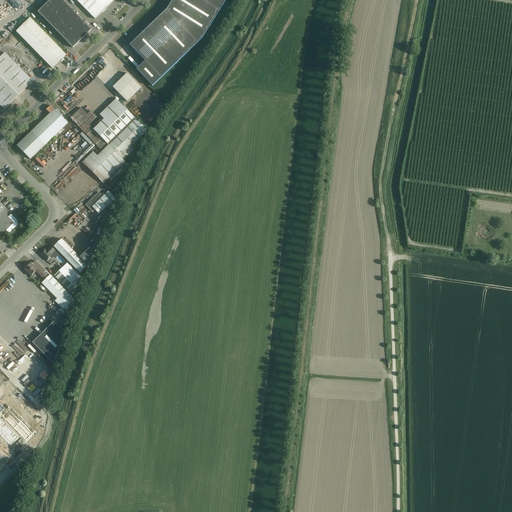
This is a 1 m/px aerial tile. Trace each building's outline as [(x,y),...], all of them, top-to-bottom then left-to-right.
[(73,48),(80,41),(91,30),(62,0),(50,0),(38,12),(73,48)] [(76,0),(95,19),(114,0),(76,0)] [(202,38),(225,0),(172,0),(167,10),(142,33),(136,39),(130,45),(145,61),(137,69),(136,70),(152,86),(202,38)] [(66,55),(30,18),(16,32),(52,68),(66,55)] [(0,105),(4,109),(33,81),(5,52),(0,57),(0,105)] [(127,73),(112,87),(127,102),(141,88),(127,73)] [(98,186),(102,183),(108,188),(129,167),(123,161),(134,150),(131,146),(147,131),(116,99),(100,115),(104,119),(93,129),(109,145),(97,156),(93,152),(82,162),(99,179),(95,183),(98,186)] [(54,109),(17,145),(30,159),(68,123),(54,109)] [(99,214),(115,198),(108,191),(103,196),(99,192),(85,205),(92,212),(95,210),(99,214)] [(9,233),(17,226),(17,225),(17,224),(18,224),(18,223),(18,222),(18,221),(17,221),(17,220),(11,214),(8,217),(3,211),(6,209),(0,202),(0,236),(6,231),(9,233)] [(80,258),(75,252),(62,239),(54,246),(80,273),(88,265),(92,256),(87,250),(80,258)] [(51,255),(55,251),(51,246),(47,250),(45,249),(40,254),(47,261),(52,256),(51,255)] [(36,271),(40,275),(45,280),(42,283),(65,307),(74,299),(50,275),(45,270),(44,270),(35,261),(33,264),(32,263),(25,270),(31,276),(36,271)] [(81,278),(67,263),(54,275),(70,292),(79,282),(78,281),(81,278)] [(54,364),(65,332),(54,321),(32,343),(54,364)]
